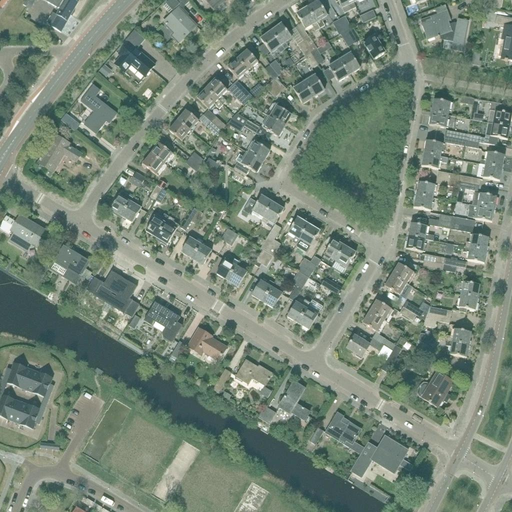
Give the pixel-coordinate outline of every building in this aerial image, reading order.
[(26,0),(23,6),(31,11),(36,0),(26,0)] [(41,0),(56,8),(58,10),(63,0),(41,0)] [(48,21),(46,25),(61,33),(63,29),(71,16),(72,17),(74,13),(73,13),(78,4),(72,0),(66,0),(60,11),(57,16),(53,14),(48,21)] [(190,3),(187,0),(170,0),(166,5),(172,11),(176,8),(178,10),(163,24),(170,30),(173,27),(177,31),(171,37),(178,44),(196,27),(187,18),(186,19),(182,15),(183,14),(181,12),(183,10),(182,9),(190,3)] [(204,0),(208,4),(211,1),(217,9),(226,2),(224,0),(204,0)] [(353,4),(351,0),(334,0),(336,3),(338,2),(344,14),(356,9),(353,4)] [(320,30),(325,27),(324,24),(330,21),(319,2),(307,9),(316,24),(320,30)] [(320,30),(316,24),(307,9),(296,15),(307,34),(313,30),(315,33),(320,30)] [(363,24),(376,19),(373,12),(360,17),(363,24)] [(430,18),(421,21),(422,25),(421,25),(427,42),(428,42),(440,37),(441,40),(444,40),(454,41),(452,47),(452,51),(451,51),(463,53),(462,53),(468,22),(468,23),(469,22),(457,20),(458,21),(456,26),(454,26),(450,27),(448,22),(450,22),(451,22),(447,12),(431,18),(430,18)] [(339,21),(337,17),(331,20),(333,24),(339,37),(340,36),(346,33),(339,20),(339,21)] [(346,33),(347,32),(353,29),(352,30),(345,17),(339,20),(346,33)] [(511,19),(496,17),(494,25),(507,27),(506,35),(503,34),(502,41),(505,41),(501,61),(511,62),(511,19)] [(281,47),(292,39),(281,25),(271,33),(281,47)] [(295,29),(311,54),(317,50),(301,25),(295,29)] [(305,58),(311,54),(295,29),(289,33),(305,58)] [(347,32),(354,44),(360,41),(353,29),(347,32)] [(114,66),(122,72),(125,74),(131,67),(145,78),(155,66),(137,50),(145,40),(135,31),(126,42),(129,44),(119,56),(121,58),(114,66)] [(348,48),(354,44),(347,32),(346,33),(340,36),(348,48)] [(271,55),(281,47),(271,33),(260,40),(271,55)] [(374,61),(385,54),(375,37),(363,44),(374,61)] [(311,54),(318,66),(324,62),(317,50),(311,54)] [(252,69),(258,64),(247,51),(237,60),(249,74),(253,71),(252,69)] [(312,70),(318,66),(311,54),(305,58),(312,70)] [(287,58),(289,63),(296,60),(294,55),(287,58)] [(349,76),(360,70),(351,55),(345,58),(343,56),(339,59),(349,76)] [(338,83),(349,76),(339,59),(334,62),(335,64),(329,68),(338,83)] [(246,77),(249,74),(237,60),(227,68),(238,81),(244,76),(246,77)] [(270,66),(279,77),(284,73),(275,62),(270,66)] [(104,66),(102,69),(99,72),(105,77),(110,71),(104,66)] [(275,79),(279,77),(270,66),(265,70),(273,81),(264,88),(265,89),(270,84),(273,81),(276,80),(275,79)] [(314,99),(325,92),(315,77),(309,81),(308,79),(303,82),(314,99)] [(223,106),(227,102),(222,98),(227,92),(215,80),(206,90),(219,103),(223,106)] [(270,84),(280,94),(285,89),(276,80),(273,81),(270,84)] [(302,105),(314,99),(303,82),(298,85),(299,87),(293,90),(302,105)] [(275,99),(280,94),(270,84),(265,89),(275,99)] [(245,108),(249,103),(240,94),(233,86),(227,91),(229,93),(230,93),(245,108)] [(95,98),(100,92),(93,87),(81,103),(94,113),(84,126),(96,136),(106,123),(109,125),(117,115),(95,98)] [(223,106),(219,103),(206,90),(197,99),(209,111),(214,105),(219,110),(223,106)] [(240,94),(249,103),(253,99),(244,90),(240,94)] [(473,107),(474,100),(462,98),(460,104),(469,106),(473,107)] [(496,111),(497,104),(474,100),(473,107),(496,111)] [(448,117),(451,104),(433,101),(431,114),(448,117)] [(283,111),(285,110),(279,104),(272,105),(269,111),(266,109),(263,114),(268,117),(285,128),(292,116),(283,111)] [(194,128),(199,122),(186,111),(177,122),(192,134),(195,130),(194,128)] [(211,123),(222,133),(226,127),(216,118),(208,111),(203,116),(211,123)] [(511,115),(511,113),(504,112),(504,114),(495,112),(493,120),(489,119),(488,124),(493,125),(510,128),(511,116),(511,115)] [(446,130),(448,117),(431,114),(429,126),(446,130)] [(75,133),(80,126),(66,115),(61,122),(75,133)] [(244,127),(256,134),(260,128),(238,115),(232,120),(244,127)] [(278,139),(285,128),(268,117),(265,122),(267,123),(263,130),(278,139)] [(240,133),(244,127),(232,120),(227,125),(240,133)] [(188,138),(192,134),(177,122),(169,132),(182,143),(187,136),(188,138)] [(218,139),(222,133),(211,123),(207,129),(218,139)] [(507,141),(510,128),(493,125),(490,138),(507,141)] [(467,142),(468,135),(445,131),(444,137),(467,142)] [(68,148),(70,145),(55,136),(38,165),(53,174),(64,155),(77,163),(81,156),(68,148)] [(465,148),(467,142),(444,137),(443,144),(465,148)] [(254,144),(247,140),(241,150),(246,153),(263,163),(270,152),(255,143),(254,144)] [(441,158),(443,145),(426,142),(423,155),(441,158)] [(478,150),(479,144),(467,142),(465,148),(478,150)] [(175,157),(173,155),(159,144),(150,155),(164,166),(169,160),(171,161),(174,157),(175,157)] [(256,175),(263,163),(246,153),(243,158),(240,156),(236,162),(238,163),(233,170),(246,177),(250,171),(256,175)] [(190,159),(200,167),(204,161),(194,154),(190,159)] [(502,170),(504,157),(487,154),(485,166),(502,170)] [(160,172),(164,166),(150,155),(142,165),(158,178),(159,178),(158,177),(161,173),(160,172)] [(448,159),(441,158),(423,155),(421,168),(438,171),(440,163),(447,165),(448,159)] [(200,168),(200,167),(190,159),(185,164),(196,173),(197,173),(200,168)] [(215,173),(219,166),(209,160),(205,167),(215,173)] [(500,182),(502,170),(485,166),(482,179),(500,182)] [(459,183),(460,177),(438,173),(437,179),(459,183)] [(131,178),(128,183),(139,189),(142,185),(143,186),(147,180),(136,174),(133,179),(131,178)] [(479,187),(480,180),(460,177),(459,183),(479,187)] [(458,189),(459,183),(437,179),(435,185),(458,189)] [(164,190),(167,185),(160,181),(157,186),(164,190)] [(433,199),(435,187),(418,183),(416,196),(433,199)] [(477,193),(479,187),(459,183),(458,189),(477,193)] [(156,201),(162,190),(157,187),(150,198),(156,201)] [(162,190),(156,201),(161,204),(167,193),(162,190)] [(121,218),(130,203),(133,199),(122,192),(110,211),(121,218)] [(494,211),(497,198),(480,195),(477,208),(494,211)] [(430,212),(433,199),(416,196),(413,209),(430,212)] [(135,206),(138,200),(133,197),(133,199),(130,203),(121,218),(132,224),(135,219),(137,219),(139,215),(138,214),(141,210),(135,206)] [(263,219),(272,204),(261,197),(257,204),(250,200),(241,215),(246,219),(248,215),(250,216),(253,212),(263,219)] [(275,226),(284,211),(272,204),(263,219),(261,223),(262,223),(266,225),(268,222),(275,226)] [(185,232),(191,223),(198,211),(192,208),(180,229),(185,232)] [(492,224),(494,211),(477,208),(475,220),(492,224)] [(202,214),(198,211),(191,223),(196,226),(203,215),(202,214)] [(156,239),(169,218),(164,215),(160,221),(155,218),(146,232),(156,239)] [(451,224),(452,218),(440,216),(438,222),(451,224)] [(15,234),(10,242),(27,253),(29,249),(31,246),(46,254),(51,245),(40,238),(44,232),(33,225),(20,217),(13,229),(17,231),(15,234)] [(167,246),(176,231),(179,227),(173,223),(174,221),(169,218),(156,239),(167,246)] [(473,228),(475,222),(452,218),(451,224),(473,228)] [(296,246),(308,226),(297,219),(288,234),(295,238),(292,243),(296,246)] [(451,224),(438,222),(429,220),(428,226),(450,230),(451,224)] [(472,234),(473,228),(451,224),(450,230),(472,234)] [(426,236),(427,228),(410,225),(408,238),(425,241),(433,242),(434,237),(426,236)] [(311,247),(320,233),(308,226),(296,246),(301,248),(304,243),(311,247)] [(226,244),(233,233),(227,230),(221,241),(226,244)] [(233,233),(226,244),(231,247),(238,236),(233,233)] [(489,239),(472,236),(470,244),(466,243),(465,248),(487,252),(489,239)] [(268,254),(275,242),(268,237),(260,249),(268,254)] [(425,241),(408,238),(406,250),(423,254),(425,241)] [(192,260),(201,246),(190,239),(181,254),(192,260)] [(331,269),(335,262),(344,247),(333,241),(324,256),(321,261),(320,262),(321,263),(331,269)] [(275,242),(268,254),(273,257),(281,245),(275,242)] [(203,267),(212,252),(201,246),(192,260),(203,267)] [(346,269),(356,254),(344,247),(335,262),(346,269)] [(56,264),(54,267),(67,274),(66,275),(64,278),(76,285),(81,276),(85,279),(89,273),(85,270),(89,263),(81,259),(80,260),(72,255),(73,254),(64,248),(55,263),(56,264)] [(484,265),(487,252),(465,248),(464,253),(468,254),(467,262),(484,265)] [(262,265),(268,255),(263,251),(254,266),(259,269),(261,265),(262,265)] [(268,255),(262,265),(267,268),(273,258),(268,255)] [(444,265),(445,259),(425,255),(424,262),(444,265)] [(320,262),(321,261),(314,257),(310,263),(303,275),(309,279),(316,267),(317,268),(321,263),(320,262)] [(303,275),(310,263),(304,259),(297,272),(303,275)] [(466,270),(467,263),(445,259),(444,265),(456,268),(466,270)] [(227,282),(236,267),(239,263),(234,260),(232,265),(225,261),(216,275),(227,282)] [(442,272),(443,271),(444,265),(424,262),(423,268),(442,272)] [(416,275),(414,274),(398,265),(391,276),(407,285),(411,279),(412,280),(415,276),(416,275)] [(455,274),(456,268),(444,265),(443,271),(455,274)] [(236,267),(227,282),(226,283),(237,290),(238,288),(247,274),(236,267)] [(128,302),(137,288),(112,273),(106,282),(106,281),(104,283),(105,284),(102,287),(128,302)] [(297,287),(303,276),(298,273),(292,284),(297,287)] [(294,303),(309,279),(303,276),(297,287),(289,300),(294,303)] [(403,292),(407,285),(391,276),(384,288),(399,296),(402,298),(402,297),(405,293),(403,292)] [(333,294),(337,287),(325,279),(321,286),(333,294)] [(277,292),(281,285),(276,281),(271,289),(262,303),(273,310),(282,295),(277,292)] [(262,303),(271,289),(260,282),(252,297),(262,303)] [(480,286),(463,283),(461,296),(478,299),(480,286)] [(328,298),(331,293),(321,286),(317,292),(328,298)] [(475,312),(478,299),(461,296),(458,309),(460,309),(459,313),(466,314),(467,310),(475,312)] [(298,325),(310,304),(304,301),(301,306),(296,303),(287,318),(298,325)] [(317,316),(323,307),(312,301),(310,304),(298,325),(309,331),(318,316),(317,316)] [(393,312),(392,311),(376,301),(369,313),(385,322),(388,316),(393,318),(394,316),(395,317),(398,313),(394,310),(393,312)] [(121,312),(124,307),(119,303),(115,308),(121,312)] [(425,322),(427,315),(407,303),(403,308),(416,316),(425,322)] [(131,320),(138,308),(132,304),(125,315),(131,320)] [(176,323),(179,319),(161,309),(161,308),(156,305),(145,322),(151,326),(154,322),(166,329),(162,334),(163,339),(172,344),(182,327),(176,323)] [(413,322),(416,316),(403,308),(400,314),(413,322)] [(450,319),(451,312),(430,308),(428,314),(450,319)] [(381,329),(385,322),(369,313),(362,324),(377,333),(380,335),(380,334),(382,330),(381,329)] [(449,325),(450,319),(428,314),(427,315),(425,322),(423,327),(435,329),(436,322),(449,325)] [(211,340),(212,338),(199,330),(188,348),(201,356),(203,353),(219,362),(226,349),(211,340)] [(469,346),(471,334),(454,330),(453,338),(447,337),(446,342),(452,344),(452,343),(469,346)] [(392,352),(396,346),(379,336),(380,335),(377,333),(372,340),(384,347),(392,352)] [(370,339),(367,345),(354,337),(347,350),(356,355),(355,357),(361,360),(361,361),(370,347),(380,353),(384,347),(372,340),(370,339)] [(387,374),(407,342),(401,338),(396,346),(392,352),(381,370),(387,374)] [(431,349),(427,347),(421,343),(418,341),(416,348),(427,354),(431,349)] [(186,346),(180,343),(171,356),(177,360),(186,346)] [(467,359),(469,346),(452,343),(452,344),(449,356),(467,359)] [(259,366),(258,368),(246,361),(236,377),(249,385),(252,380),(265,388),(273,375),(259,366)] [(6,384),(19,389),(27,369),(14,364),(9,377),(6,384)] [(32,394),(40,374),(27,369),(19,389),(32,394)] [(232,373),(226,369),(218,382),(224,386),(232,373)] [(45,399),(48,392),(53,379),(40,374),(32,394),(45,399)] [(437,409),(453,384),(438,374),(430,386),(428,384),(424,384),(419,387),(418,390),(417,395),(419,398),(437,409)] [(219,395),(224,386),(218,382),(213,391),(219,395)] [(305,390),(295,384),(294,383),(286,397),(279,409),(290,416),(291,414),(304,422),(309,413),(296,405),(305,390)] [(7,421),(8,418),(12,410),(15,401),(2,396),(0,400),(0,417),(7,421)] [(110,464),(139,407),(120,397),(90,453),(110,464)] [(20,426),(27,406),(15,401),(12,410),(8,418),(7,421),(14,423),(20,426)] [(33,431),(36,424),(38,418),(41,411),(27,406),(20,426),(33,431)] [(269,426),(276,414),(265,408),(258,419),(269,426)] [(342,420),(343,418),(337,414),(325,434),(344,445),(346,442),(352,446),(361,431),(342,420)] [(0,424),(0,439),(9,443),(15,431),(0,424)] [(315,446),(324,433),(318,429),(309,443),(315,446)] [(186,438),(159,496),(180,505),(207,448),(186,438)] [(367,446),(350,473),(361,479),(372,461),(385,469),(393,474),(407,452),(389,441),(385,438),(377,452),(367,446)] [(265,511),(277,491),(257,480),(240,511),(265,511)]
